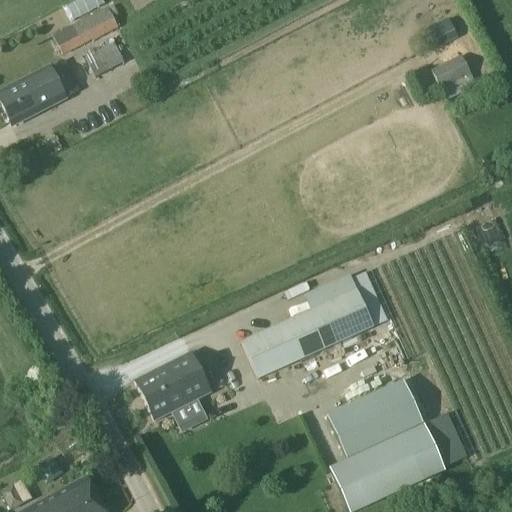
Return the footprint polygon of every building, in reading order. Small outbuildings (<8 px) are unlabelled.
[(74,19),(111,2),(110,0),(74,0),(66,4),(74,19)] [(107,10),(51,38),(61,58),(91,43),(92,44),(117,30),(112,20),(117,17),(111,8),(107,11),(107,10)] [(430,45),(452,34),(447,24),(425,35),(430,45)] [(113,46),(85,59),(95,79),(123,65),(113,46)] [(460,58),(431,73),(440,92),(469,77),(460,58)] [(48,72),(0,95),(0,107),(10,129),(64,102),(80,92),(64,63),(48,71),(48,72)] [(356,294),(240,345),(257,382),(372,331),(356,294)] [(191,355),(135,384),(154,424),(210,395),(191,355)] [(423,428),(386,445),(407,490),(443,473),(423,428)] [(25,511),(101,511),(85,480),(25,511)]
